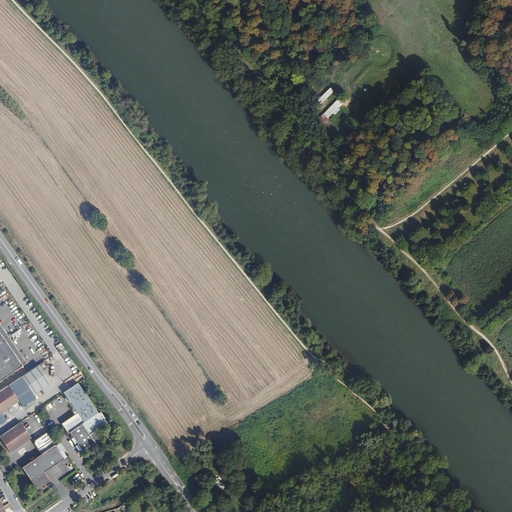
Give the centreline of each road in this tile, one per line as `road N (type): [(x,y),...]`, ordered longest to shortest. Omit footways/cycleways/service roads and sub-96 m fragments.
road 1 (secondary): [(97,376),(0,238)]
road 2 (track): [(252,511),(385,423)]
